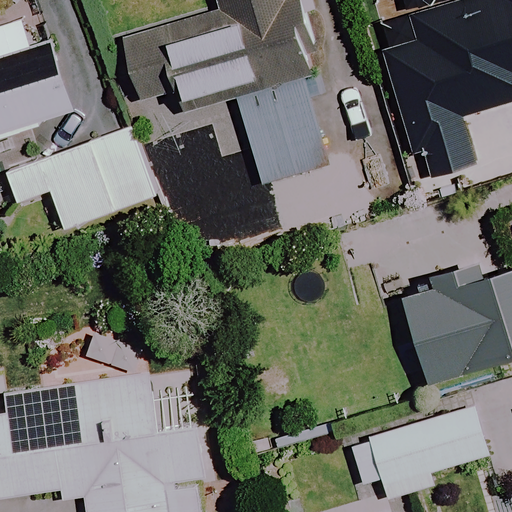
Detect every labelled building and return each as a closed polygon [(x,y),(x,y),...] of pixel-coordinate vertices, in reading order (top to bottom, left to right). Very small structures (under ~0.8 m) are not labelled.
[(213,0),(220,26),(133,48),(146,99),(187,89),(192,109),(236,98),(260,189),(319,174),(311,143),(323,139),(294,28),(287,0),(213,0)] [(511,160),(511,0),(351,0),(376,83),(422,69),(455,177),(511,160)] [(0,137),(82,115),(62,41),(2,57),(0,48),(0,137)] [(162,196),(137,126),(12,170),(23,201),(54,190),(68,229),(162,196)] [(511,224),(486,232),(498,269),(409,296),(421,336),(403,342),(416,384),(511,355),(511,224)] [(206,511),(201,477),(210,476),(194,368),(152,374),(4,396),(0,372),(0,497),(64,488),(66,503),(89,499),(90,511),(206,511)] [(486,454),(470,404),(346,443),(359,484),(377,478),(384,499),(431,484),(428,472),(486,454)]
